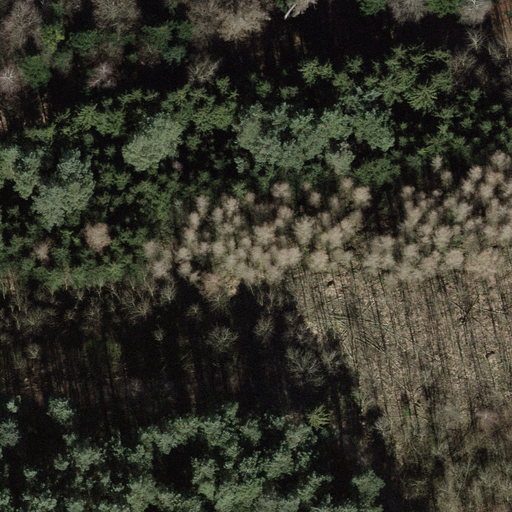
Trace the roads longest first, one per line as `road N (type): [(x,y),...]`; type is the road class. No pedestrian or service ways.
road 1 (track): [(0,140),(417,44),(511,42)]
road 2 (track): [(136,390),(187,381),(288,396),(377,474),(401,511)]
road 3 (track): [(0,394),(136,390)]
